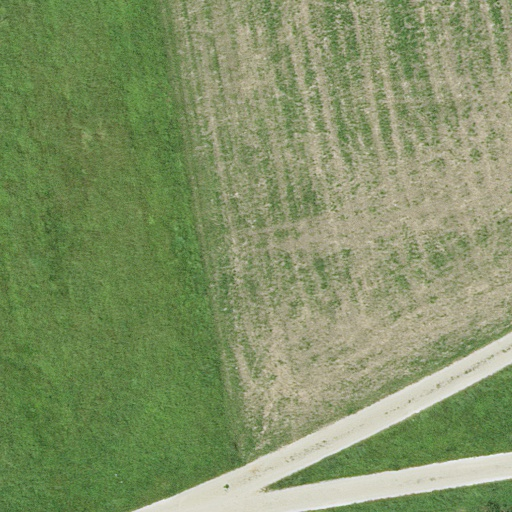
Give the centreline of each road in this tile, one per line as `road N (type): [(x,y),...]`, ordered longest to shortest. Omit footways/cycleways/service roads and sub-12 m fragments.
road 1 (track): [(511,338),(179,511)]
road 2 (track): [(511,468),(213,511)]
